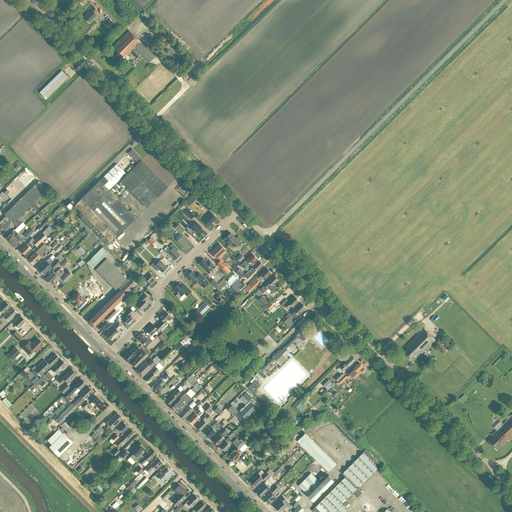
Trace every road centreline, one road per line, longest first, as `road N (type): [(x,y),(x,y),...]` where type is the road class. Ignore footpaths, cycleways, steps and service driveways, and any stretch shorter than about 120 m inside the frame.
road 1 (unclassified): [(267,237),(505,0)]
road 2 (residential): [(221,511),(0,288)]
road 3 (unclassified): [(238,209),(31,0)]
road 4 (secondary): [(260,511),(107,356)]
road 5 (residential): [(380,352),(366,354),(231,217)]
road 6 (residential): [(107,356),(158,305),(162,284),(231,217)]
road 7 (residential): [(511,485),(380,352)]
road 8 (residential): [(380,352),(267,237)]
road 9 (secondary): [(107,356),(0,247)]
